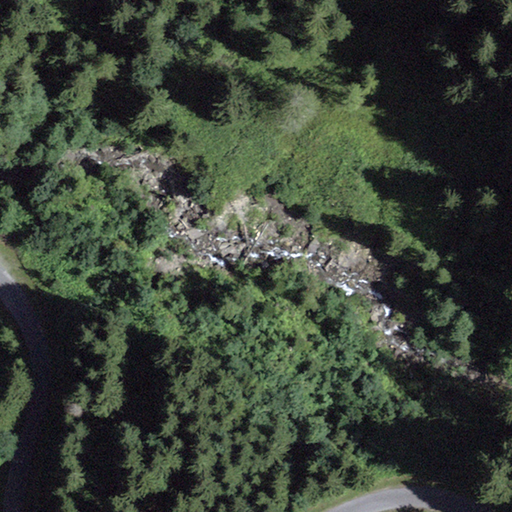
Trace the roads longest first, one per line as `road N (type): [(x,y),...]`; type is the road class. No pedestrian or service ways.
road 1 (tertiary): [(14,511),(42,359),(0,282)]
road 2 (tertiary): [(475,511),(417,496),(348,511)]
